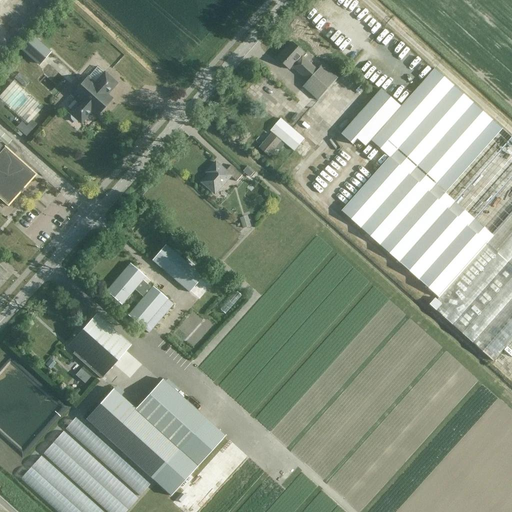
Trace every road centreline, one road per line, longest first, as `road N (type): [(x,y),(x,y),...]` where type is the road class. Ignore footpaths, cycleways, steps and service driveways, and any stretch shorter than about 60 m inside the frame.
road 1 (tertiary): [(0,322),(288,0)]
road 2 (track): [(49,266),(170,372),(218,392),(351,511)]
